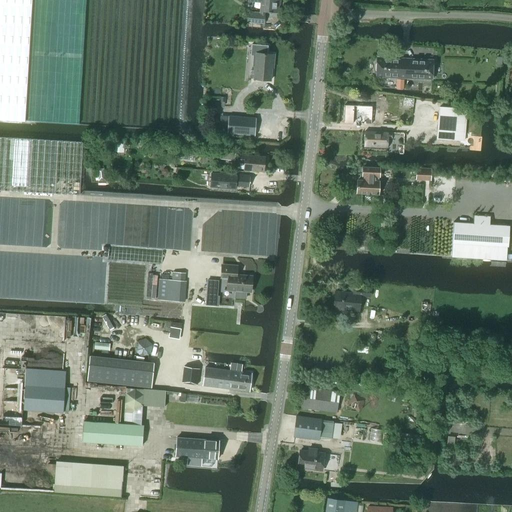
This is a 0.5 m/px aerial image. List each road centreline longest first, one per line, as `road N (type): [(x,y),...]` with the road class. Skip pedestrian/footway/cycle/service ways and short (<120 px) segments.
road 1 (tertiary): [(261,511),(326,11)]
road 2 (unknown): [(272,439),(175,434),(126,452),(69,449)]
road 3 (unclassified): [(511,19),(326,11)]
road 4 (unknown): [(0,346),(24,334),(64,338),(79,383),(69,449)]
